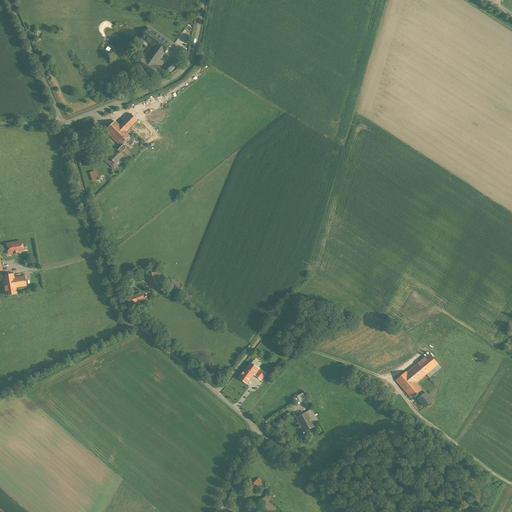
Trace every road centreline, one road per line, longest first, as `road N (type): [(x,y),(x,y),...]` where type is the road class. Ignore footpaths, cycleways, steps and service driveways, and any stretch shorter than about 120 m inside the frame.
road 1 (unclassified): [(64,121),(123,303),(257,425)]
road 2 (track): [(218,390),(267,328),(379,371),(407,397)]
road 3 (unclassified): [(64,121),(180,71),(204,0)]
road 4 (track): [(135,318),(0,386)]
road 5 (unclassified): [(12,0),(64,121)]
road 6 (unclassified): [(257,425),(348,511)]
